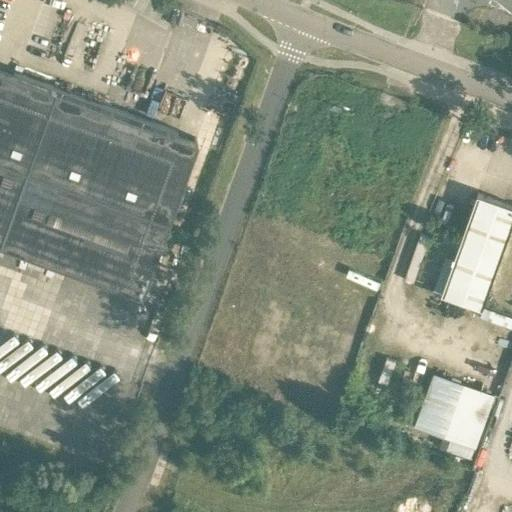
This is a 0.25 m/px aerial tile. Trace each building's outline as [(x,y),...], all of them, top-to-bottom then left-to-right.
[(0,241),(140,293),(196,138),(0,67),(0,241)] [(315,166),(239,378),(333,412),(419,175),(362,154),(360,158),(345,152),(337,151),(330,152),(323,157),(318,163),(317,167),(315,166)] [(483,307),(511,226),(511,205),(478,193),(442,293),(483,307)] [(429,235),(421,233),(406,276),(414,279),(429,235)] [(433,372),(414,425),(445,436),(464,382),(433,372)] [(476,447),(495,394),(464,382),(445,436),(476,447)]
